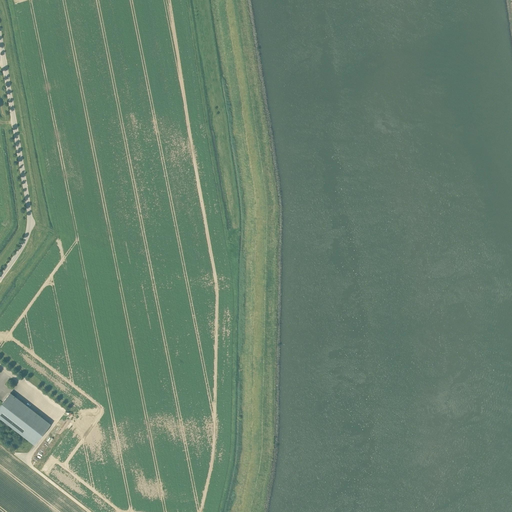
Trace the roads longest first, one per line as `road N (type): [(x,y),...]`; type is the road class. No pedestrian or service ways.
road 1 (track): [(231,0),(259,225),(252,462),(242,511)]
road 2 (unclassified): [(0,277),(29,225),(0,40)]
